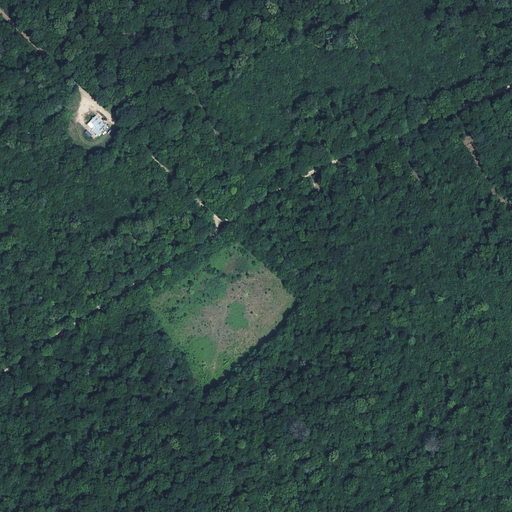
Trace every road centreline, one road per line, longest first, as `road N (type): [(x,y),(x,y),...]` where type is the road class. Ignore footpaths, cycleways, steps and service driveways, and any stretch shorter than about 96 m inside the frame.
road 1 (track): [(511,89),(287,190),(226,226)]
road 2 (track): [(0,8),(226,226)]
road 3 (track): [(125,292),(0,374)]
road 4 (track): [(226,226),(125,292)]
